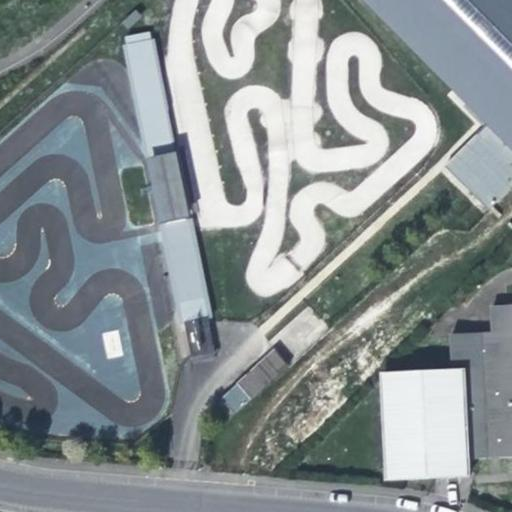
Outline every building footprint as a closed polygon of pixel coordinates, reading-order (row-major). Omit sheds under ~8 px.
[(511,0),(363,0),(484,126),(444,166),(489,209),(511,188),(511,0)] [(149,41),(147,33),(125,38),(127,46),(149,41)] [(173,157),(149,41),(127,46),(151,161),(173,157)] [(173,157),(151,161),(161,212),(183,207),(173,157)] [(183,207),(161,212),(164,226),(186,221),(183,207)] [(186,221),(164,226),(185,326),(207,321),(186,221)] [(511,296),(495,299),(487,330),(451,333),(452,359),(466,358),(466,367),(473,477),(473,480),(511,477),(511,296)] [(189,342),(211,337),(207,321),(185,326),(189,342)] [(222,406),(237,423),(291,372),(275,356),(222,406)] [(473,477),(466,367),(381,372),(387,482),(430,480),(473,477)]
